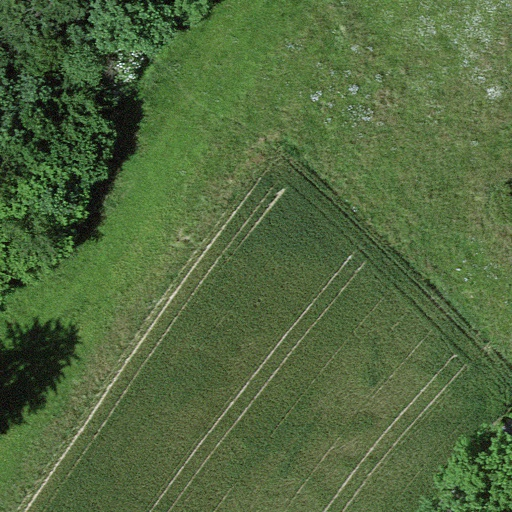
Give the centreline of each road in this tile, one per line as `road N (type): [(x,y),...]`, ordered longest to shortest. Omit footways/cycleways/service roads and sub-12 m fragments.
road 1 (track): [(268,0),(0,403)]
road 2 (track): [(511,415),(420,511)]
